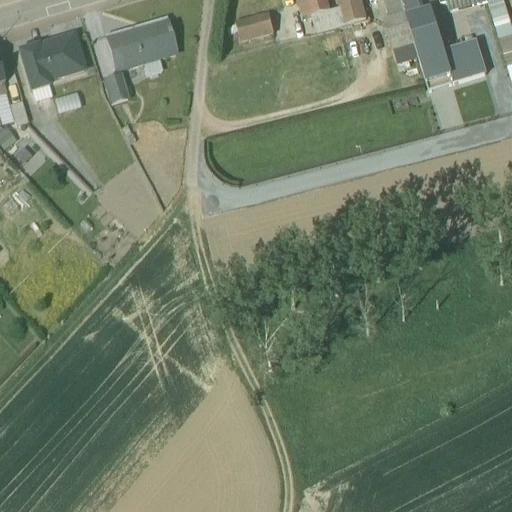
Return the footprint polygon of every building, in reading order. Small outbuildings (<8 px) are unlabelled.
[(295,0),(301,21),(310,19),(314,35),(366,21),(360,0),(335,0),(338,11),(330,13),(325,0),(295,0)] [(381,0),(388,22),(382,24),(391,55),(414,48),(402,9),(399,0),(381,0)] [(399,0),(402,9),(429,95),(485,77),(475,45),(443,55),(429,12),(425,12),(421,0),(399,0)] [(483,0),(460,0),(445,4),(448,14),(485,5),(483,0)] [(511,33),(501,0),(483,0),(498,44),(503,62),(511,88),(511,33)] [(233,24),(238,44),(272,36),(268,15),(267,15),(233,24)] [(105,41),(115,77),(142,70),(145,81),(162,76),(158,65),(175,60),(164,24),(105,41)] [(85,76),(73,36),(16,54),(28,95),(30,94),(34,106),(50,102),(47,91),(50,90),(49,86),(85,76)] [(109,108),(128,103),(120,77),(100,83),(109,108)] [(26,125),(20,106),(9,109),(14,128),(26,125)] [(4,130),(0,133),(0,149),(2,153),(15,145),(4,130)]
